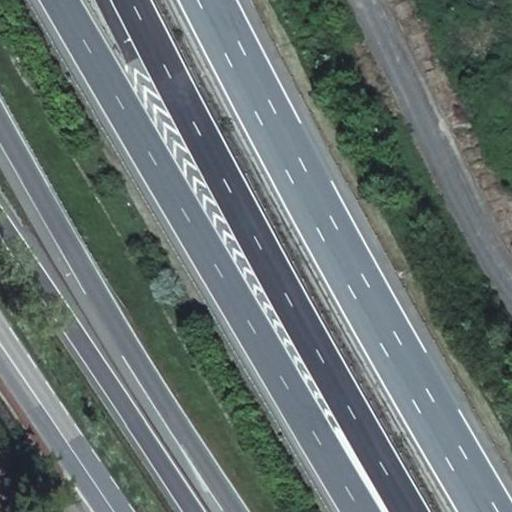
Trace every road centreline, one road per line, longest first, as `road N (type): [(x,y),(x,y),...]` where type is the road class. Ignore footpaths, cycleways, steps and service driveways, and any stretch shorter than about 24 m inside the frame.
road 1 (motorway): [(69,0),(371,511)]
road 2 (motorway): [(489,511),(208,0)]
road 3 (motorway): [(135,0),(310,339),(413,511)]
road 4 (motorway): [(0,109),(240,511)]
road 5 (tertiary): [(0,211),(200,511)]
road 6 (unclassified): [(91,511),(0,375)]
